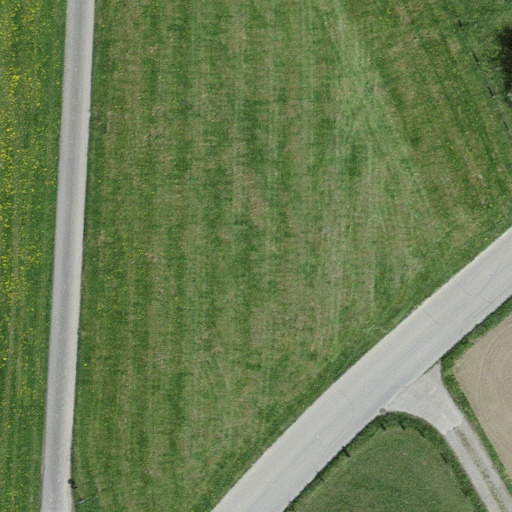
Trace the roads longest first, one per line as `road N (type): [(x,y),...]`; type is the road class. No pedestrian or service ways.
road 1 (unclassified): [(54,511),(79,0)]
road 2 (unclassified): [(511,262),(409,347),(255,511)]
road 3 (track): [(500,511),(409,347)]
